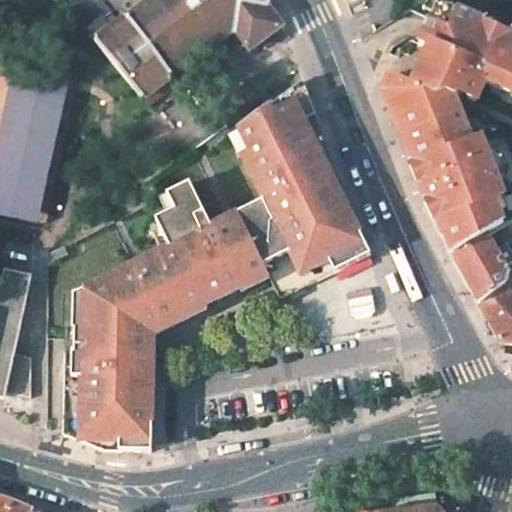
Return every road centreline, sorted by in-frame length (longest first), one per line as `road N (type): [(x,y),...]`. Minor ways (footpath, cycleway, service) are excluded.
road 1 (tertiary): [(308,0),(490,428)]
road 2 (secondary): [(490,428),(167,490)]
road 3 (secondary): [(167,490),(103,487),(0,457)]
